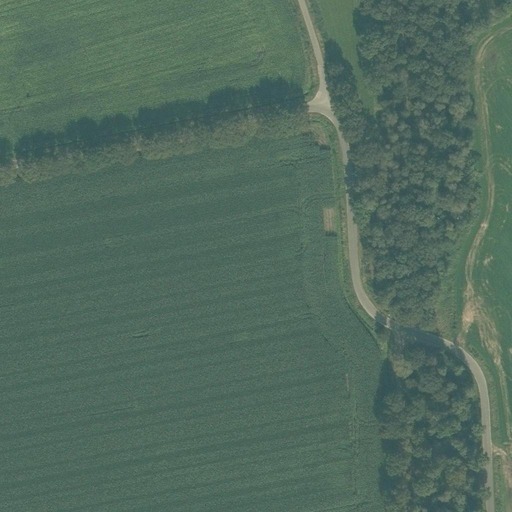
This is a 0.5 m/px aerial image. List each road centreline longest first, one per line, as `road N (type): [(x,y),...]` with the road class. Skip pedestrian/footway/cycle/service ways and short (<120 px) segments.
road 1 (unclassified): [(490,511),(481,382),(463,357),(391,327),(362,302),(344,148),(324,110)]
road 2 (unclassified): [(0,166),(324,110)]
